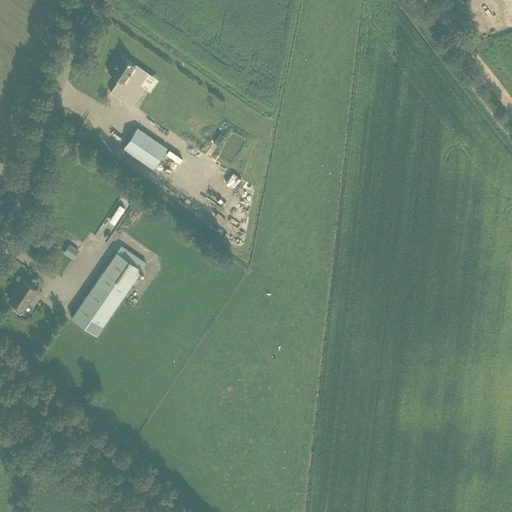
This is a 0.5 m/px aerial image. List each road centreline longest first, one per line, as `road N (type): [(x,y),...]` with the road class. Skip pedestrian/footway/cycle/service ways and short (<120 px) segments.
road 1 (tertiary): [(0,243),(90,0)]
road 2 (tertiary): [(172,511),(0,349)]
road 3 (track): [(511,108),(430,0)]
